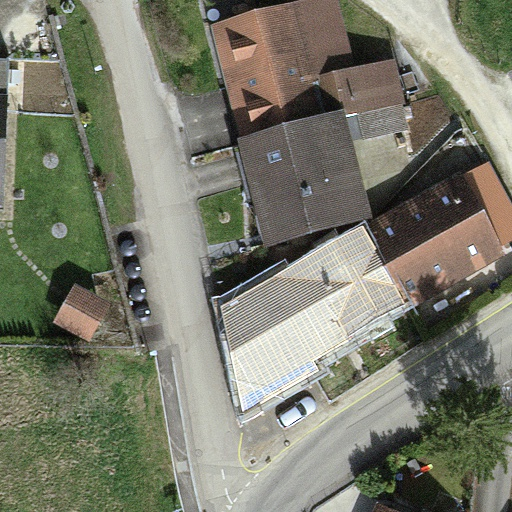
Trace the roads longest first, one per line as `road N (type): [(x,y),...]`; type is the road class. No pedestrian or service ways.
road 1 (residential): [(236,511),(223,492),(202,372),(109,0)]
road 2 (secondary): [(485,346),(319,455),(261,511)]
road 3 (residential): [(485,346),(500,392),(494,511)]
